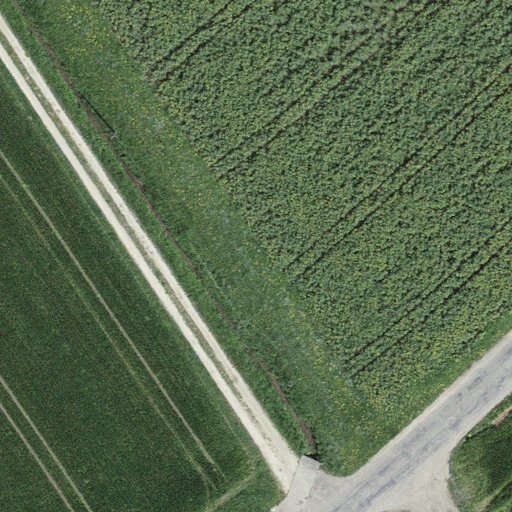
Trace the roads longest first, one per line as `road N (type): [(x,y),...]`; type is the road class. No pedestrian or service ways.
road 1 (track): [(309,511),(0,43)]
road 2 (residential): [(327,511),(511,352)]
